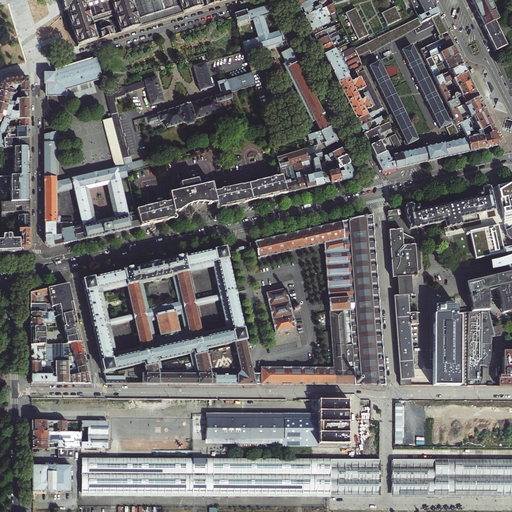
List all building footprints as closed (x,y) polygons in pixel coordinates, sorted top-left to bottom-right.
[(60,0),(61,2),(64,12),(66,11),(75,39),(77,47),(96,41),(91,24),(99,21),(102,30),(101,30),(101,32),(101,33),(100,33),(102,39),(114,35),(112,29),(111,30),(111,28),(110,28),(109,28),(106,19),(115,16),(120,33),(200,8),(197,0),(224,0),(225,1),(227,0),(60,0)] [(318,0),(317,0),(311,0),(299,7),(300,10),(301,12),(307,10),(306,9),(311,6),(311,7),(312,6),(312,5),(314,2),(318,0)] [(409,0),(418,17),(435,9),(430,0),(409,0)] [(469,0),(470,1),(474,8),(477,14),(480,21),(483,27),(489,40),(494,51),(504,46),(499,36),(501,35),(500,32),(498,33),(497,31),(493,22),(497,20),(493,11),(508,4),(507,0),(469,0)] [(249,10),(234,15),(234,16),(237,25),(252,20),(258,38),(242,43),(245,52),(246,57),(283,45),(287,43),(282,33),(281,31),(269,35),(263,17),(273,14),(271,10),(270,8),(268,4),(249,10)] [(330,15),(335,12),(332,6),(331,4),(320,9),(304,17),(305,20),(308,26),(325,17),(330,15)] [(320,9),(319,6),(315,8),(313,8),(312,6),(311,7),(311,6),(306,9),(307,10),(301,12),(303,15),(304,17),(320,9)] [(394,8),(381,14),(386,27),(400,20),(394,8)] [(355,9),(345,14),(358,41),(360,39),(361,41),(364,39),(364,38),(368,36),(355,9)] [(421,23),(437,15),(436,11),(435,9),(418,17),(418,18),(421,23)] [(338,18),(335,12),(330,15),(333,21),(338,18)] [(418,18),(354,50),(357,56),(357,57),(369,51),(371,54),(414,30),(416,34),(433,26),(441,22),(437,15),(421,23),(418,18)] [(328,23),(325,17),(308,26),(310,29),(311,32),(328,23)] [(441,22),(433,26),(437,34),(445,30),(444,27),(443,25),(441,22)] [(332,27),(330,23),(328,23),(311,32),(312,34),(314,37),(332,27)] [(335,29),(334,26),(332,27),(314,37),(315,39),(316,42),(333,33),(332,31),(334,30),(335,29)] [(433,36),(436,42),(448,36),(445,30),(437,34),(433,36)] [(335,37),(333,33),(316,42),(318,46),(320,49),(335,41),(342,38),(340,34),(335,37)] [(338,48),(344,45),(350,42),(346,35),(342,37),(344,40),(337,44),(335,41),(320,49),(322,53),(323,56),(334,50),(338,48)] [(436,42),(420,50),(425,60),(430,58),(437,55),(453,47),(450,40),(448,36),(436,42)] [(476,43),(469,46),(473,54),(480,51),(476,43)] [(344,45),(338,48),(341,55),(340,55),(340,56),(341,56),(344,60),(346,61),(357,56),(354,50),(352,46),(346,49),(344,45)] [(401,50),(443,135),(448,133),(450,137),(454,135),(456,140),(466,138),(465,136),(464,133),(459,123),(456,125),(454,120),(451,122),(449,119),(447,120),(437,97),(439,96),(435,90),(433,91),(421,65),(423,64),(417,52),(415,53),(411,45),(401,50)] [(453,47),(437,55),(440,61),(441,62),(444,61),(457,55),(455,50),(453,47)] [(338,48),(334,50),(337,57),(338,56),(339,58),(338,58),(340,63),(344,60),(341,56),(340,56),(340,55),(341,55),(338,48)] [(295,58),(290,49),(281,53),(286,63),(283,64),(312,122),(314,121),(319,130),(314,131),(312,133),(312,134),(320,132),(329,127),(324,116),(322,111),(322,112),(295,58)] [(337,84),(348,78),(346,74),(344,72),(344,70),(342,66),(340,63),(338,58),(339,58),(338,56),(337,57),(334,50),(323,56),(325,60),(327,64),(330,70),(333,76),(336,80),(337,84)] [(459,59),(457,55),(444,61),(449,71),(462,65),(459,59)] [(346,61),(346,65),(348,68),(352,76),(356,74),(364,70),(357,57),(357,56),(346,61)] [(55,87),(45,87),(45,99),(48,99),(65,99),(65,92),(94,84),(99,83),(98,80),(102,79),(96,59),(96,57),(69,66),(55,70),(55,76),(55,87)] [(432,62),(430,58),(425,60),(429,68),(434,66),(432,62)] [(276,60),(268,64),(274,75),(281,71),(276,60)] [(417,139),(378,61),(368,66),(374,79),(372,80),(375,87),(378,86),(390,112),(389,113),(392,119),(394,118),(405,141),(403,141),(405,144),(406,144),(407,145),(417,139)] [(212,88),(206,67),(205,64),(193,67),(200,92),(200,91),(201,92),(202,92),(202,91),(205,90),(205,91),(208,90),(208,89),(210,89),(211,89),(212,89),(212,88)] [(436,67),(435,65),(434,66),(429,68),(434,78),(440,76),(435,67),(436,67)] [(449,75),(444,77),(447,82),(453,79),(466,73),(464,68),(462,65),(449,71),(447,72),(449,75)] [(348,68),(347,69),(345,70),(344,70),(344,72),(346,74),(348,78),(352,76),(348,68)] [(493,109),(507,113),(485,69),(484,68),(483,72),(481,73),(484,80),(482,81),(483,82),(485,82),(490,95),(489,97),(490,100),(491,100),(494,106),(493,109)] [(363,93),(363,94),(365,98),(362,99),(361,101),(359,101),(357,97),(347,102),(351,112),(353,115),(356,121),(382,107),(364,70),(356,74),(358,78),(364,89),(363,89),(363,90),(363,91),(363,93)] [(468,77),(466,73),(453,79),(456,87),(470,80),(468,77)] [(221,96),(221,97),(230,94),(255,87),(252,77),(251,75),(226,82),(224,81),(217,84),(221,96)] [(440,76),(434,78),(438,86),(443,84),(444,83),(440,75),(440,76)] [(55,76),(44,76),(44,87),(45,87),(55,87),(55,76)] [(12,80),(3,81),(1,81),(0,84),(0,92),(13,96),(16,94),(15,92),(14,92),(7,90),(8,88),(9,89),(11,88),(11,89),(12,90),(13,90),(14,90),(15,90),(16,89),(16,88),(17,87),(20,87),(20,90),(19,90),(18,91),(18,92),(29,92),(29,81),(26,78),(25,78),(18,79),(12,80)] [(156,78),(144,81),(146,86),(151,106),(152,105),(152,106),(153,106),(153,105),(157,104),(158,104),(161,103),(162,103),(163,103),(163,102),(156,78)] [(364,89),(358,78),(353,81),(352,82),(350,82),(350,81),(350,80),(349,79),(348,78),(337,84),(341,91),(344,97),(346,101),(347,102),(357,97),(358,95),(357,94),(357,93),(355,93),(357,91),(358,91),(363,89),(364,89)] [(447,92),(441,94),(446,103),(457,98),(458,97),(461,96),(474,89),(472,85),(470,80),(456,87),(459,93),(458,94),(457,94),(457,93),(456,93),(455,93),(454,94),(454,95),(454,96),(451,97),(448,91),(447,92)] [(141,82),(105,94),(110,114),(114,129),(122,159),(129,157),(114,102),(116,101),(115,99),(125,95),(125,94),(145,88),(144,86),(146,86),(144,81),(141,82)] [(97,94),(94,84),(65,92),(65,99),(65,103),(97,94)] [(443,84),(438,86),(441,94),(447,92),(443,84)] [(474,89),(461,96),(465,104),(478,97),(476,94),(474,89)] [(0,92),(0,104),(14,108),(14,106),(16,100),(16,94),(13,96),(0,92)] [(219,103),(231,100),(230,94),(221,97),(221,96),(214,98),(217,106),(220,105),(219,103)] [(481,104),(478,97),(465,104),(463,105),(468,114),(470,118),(485,111),(481,104)] [(220,105),(217,106),(214,98),(190,105),(195,120),(222,113),(220,105)] [(450,111),(456,108),(455,105),(460,103),(457,98),(446,103),(450,111)] [(65,99),(48,99),(48,103),(48,108),(49,109),(51,111),(54,114),(65,103),(65,99)] [(14,108),(14,120),(29,119),(29,110),(29,100),(16,100),(14,106),(14,108)] [(0,116),(9,120),(14,120),(14,108),(0,104),(0,116)] [(193,125),(195,120),(190,105),(190,104),(178,107),(178,108),(183,124),(186,126),(193,125)] [(456,108),(460,118),(468,114),(463,105),(456,108)] [(384,111),(382,107),(356,121),(358,124),(359,127),(370,122),(368,118),(370,118),(384,111)] [(166,129),(183,124),(178,108),(157,114),(158,120),(159,122),(164,121),(166,129)] [(460,118),(456,108),(450,111),(454,120),(456,125),(459,123),(462,122),(460,118)] [(483,129),(492,125),(490,121),(488,117),(485,111),(470,118),(462,122),(459,123),(464,133),(473,131),(474,131),(475,131),(475,132),(480,130),(482,130),(483,129)] [(56,205),(56,193),(74,190),(82,228),(73,230),(76,241),(98,236),(119,232),(122,231),(140,227),(136,212),(135,209),(133,210),(133,213),(128,214),(120,182),(122,182),(128,203),(133,202),(126,173),(124,167),(122,159),(114,129),(110,114),(107,114),(120,168),(77,178),(56,182),(55,132),(52,126),(44,128),(44,178),(44,183),(44,223),(61,223),(67,223),(71,223),(72,218),(60,218),(60,205),(56,205)] [(153,122),(158,120),(157,114),(143,118),(146,127),(154,125),(153,122)] [(9,120),(0,116),(0,133),(5,133),(7,128),(9,120)] [(384,119),(382,116),(370,122),(359,127),(361,131),(363,135),(375,128),(374,125),(382,120),(384,119)] [(29,124),(29,119),(14,120),(9,120),(7,128),(29,127),(29,124)] [(392,128),(389,122),(375,128),(363,135),(367,142),(369,147),(383,140),(384,140),(382,136),(380,136),(379,137),(378,135),(380,134),(380,133),(392,128)] [(497,143),(499,140),(492,125),(483,129),(485,136),(488,135),(491,147),(494,146),(496,146),(497,143)] [(5,139),(11,138),(13,138),(29,138),(29,134),(29,127),(7,128),(5,133),(5,139)] [(316,145),(313,146),(314,150),(315,151),(325,148),(337,141),(333,135),(329,127),(320,132),(312,134),(305,136),(307,141),(314,139),(316,145)] [(480,130),(475,132),(475,131),(474,131),(474,132),(473,132),(477,150),(480,149),(484,148),(482,137),(481,132),(480,130)] [(474,131),(473,131),(464,133),(465,136),(466,138),(469,152),(471,151),(473,151),(476,150),(477,150),(473,132),(474,132),(474,131)] [(395,134),(390,136),(395,148),(400,145),(395,134)] [(485,136),(482,137),(484,148),(487,148),(491,147),(488,135),(485,136)] [(4,139),(4,148),(13,147),(13,141),(11,141),(11,138),(5,139),(4,139)] [(15,141),(18,141),(18,147),(29,147),(29,144),(29,138),(13,138),(13,140),(14,140),(14,141),(15,141)] [(456,140),(393,155),(395,169),(403,167),(437,159),(469,152),(466,138),(456,140)] [(375,158),(385,153),(382,147),(384,146),(383,145),(385,144),(383,140),(369,147),(373,154),(375,158)] [(326,151),(325,148),(315,151),(314,150),(313,146),(278,157),(276,158),(279,170),(289,167),(300,163),(308,161),(317,158),(323,156),(327,155),(326,151)] [(5,176),(10,176),(29,175),(29,161),(29,147),(18,147),(13,147),(4,148),(4,159),(4,162),(5,176)] [(334,161),(344,156),(343,153),(340,149),(329,155),(327,155),(323,156),(325,162),(325,164),(328,164),(327,161),(328,160),(328,159),(332,157),(334,161)] [(385,153),(375,158),(382,172),(389,170),(395,169),(393,155),(391,150),(385,153)] [(334,161),(331,163),(332,168),(337,167),(337,170),(348,164),(347,161),(344,156),(334,161)] [(129,157),(122,159),(124,167),(126,173),(149,166),(147,160),(144,160),(132,163),(130,157),(129,157)] [(317,158),(308,161),(309,164),(313,162),(315,172),(311,172),(314,187),(319,186),(323,185),(319,169),(317,158)] [(308,161),(300,163),(301,169),(302,174),(306,189),(312,187),(314,187),(311,172),(313,171),(310,170),(312,168),(310,167),(311,165),(309,164),(308,161)] [(323,168),(319,169),(323,185),(327,184),(330,183),(327,172),(325,164),(325,162),(322,162),(323,168)] [(297,170),(301,169),(300,163),(289,167),(290,172),(292,180),(283,182),(286,193),(293,192),(298,191),(294,171),(297,170)] [(332,168),(331,163),(329,163),(330,168),(332,171),(331,171),(330,171),(329,171),(328,172),(329,172),(327,172),(330,183),(335,182),(340,181),(337,170),(337,167),(332,168)] [(350,169),(348,164),(337,170),(340,181),(345,180),(350,179),(351,176),(353,173),(350,169)] [(299,175),(297,170),(294,171),(298,191),(304,189),(306,189),(302,174),(299,175)] [(30,189),(29,181),(29,175),(10,176),(10,190),(30,189)] [(185,207),(189,205),(193,204),(197,203),(201,203),(205,203),(209,204),(215,203),(217,209),(235,205),(241,204),(246,203),(246,202),(258,199),(258,200),(280,195),(280,194),(286,193),(283,182),(282,178),(276,179),(275,178),(271,179),(272,180),(255,183),(255,184),(242,187),(242,186),(224,190),(224,189),(219,191),(219,192),(213,193),(211,186),(199,189),(197,182),(179,186),(181,193),(169,196),(170,203),(165,204),(164,203),(160,204),(160,205),(144,209),(144,210),(137,212),(136,212),(140,227),(147,225),(156,223),(174,219),(172,212),(178,211),(182,208),(185,207)] [(511,182),(503,185),(494,187),(502,224),(511,221),(511,182)] [(460,218),(494,210),(490,192),(490,190),(489,188),(489,187),(480,189),(480,191),(480,192),(477,192),(477,191),(475,192),(477,197),(466,200),(443,205),(419,210),(418,205),(416,206),(414,207),(414,206),(413,207),(412,204),(403,206),(403,207),(405,213),(407,224),(409,230),(417,228),(417,230),(419,230),(422,229),(421,227),(429,225),(429,226),(431,225),(444,222),(445,228),(454,226),(461,224),(460,218)] [(0,202),(1,202),(30,201),(30,194),(30,189),(10,190),(0,190),(0,202)] [(1,202),(1,206),(2,219),(2,225),(5,225),(6,224),(7,224),(8,223),(8,222),(7,213),(13,212),(30,212),(30,207),(30,201),(1,202)] [(18,215),(19,230),(30,229),(30,222),(30,212),(13,212),(13,214),(19,214),(19,215),(18,215)] [(255,241),(254,241),(258,259),(323,244),(324,253),(325,267),(326,279),(327,292),(328,305),(329,318),(330,331),(324,332),(325,348),(331,347),(332,367),(260,367),(260,373),(259,384),(281,385),(283,385),(288,385),(289,385),(291,385),(296,385),(297,385),(300,385),(302,385),(304,385),(306,385),(308,385),(310,385),(313,385),(315,385),(317,385),(318,385),(321,385),(323,385),(325,385),(326,385),(327,385),(330,385),(331,385),(334,385),(335,385),(339,385),(340,385),(343,385),(344,385),(347,385),(348,385),(353,385),(354,385),(359,385),(359,386),(361,386),(361,385),(365,385),(365,386),(367,386),(367,385),(370,385),(370,386),(372,386),(372,385),(376,385),(376,386),(378,386),(378,385),(384,385),(384,386),(385,386),(385,384),(384,380),(385,380),(385,378),(384,378),(383,366),(384,366),(384,365),(383,365),(382,353),(383,353),(383,352),(382,352),(381,341),(382,340),(382,339),(381,339),(380,328),(381,328),(381,326),(380,326),(379,315),(380,315),(380,314),(379,314),(379,303),(379,302),(379,301),(378,301),(378,290),(378,288),(377,288),(377,277),(377,276),(376,276),(376,264),(376,263),(375,263),(375,252),(375,251),(375,250),(373,239),(374,239),(374,237),(373,237),(372,226),(373,226),(373,225),(372,225),(372,216),(372,214),(371,215),(366,216),(364,216),(363,217),(360,218),(360,217),(359,218),(355,219),(355,218),(354,219),(351,220),(351,219),(350,220),(350,219),(348,220),(343,222),(343,221),(341,221),(341,222),(339,223),(339,222),(338,222),(338,223),(335,223),(334,223),(334,224),(331,224),(330,224),(330,225),(327,225),(326,225),(326,226),(323,226),(322,226),(321,226),(321,227),(319,227),(318,227),(315,228),(314,228),(311,229),(311,228),(310,229),(307,230),(307,229),(305,230),(303,231),(303,230),(302,231),(299,232),(299,231),(298,232),(295,233),(295,232),(294,232),(294,233),(291,233),(290,233),(290,234),(287,234),(286,234),(285,235),(283,235),(282,235),(282,236),(279,236),(278,236),(275,237),(274,237),(271,238),(270,238),(267,239),(267,238),(266,239),(263,240),(263,239),(262,240),(262,239),(261,240),(255,241)] [(61,228),(61,223),(44,223),(44,229),(44,235),(55,235),(55,228),(61,228)] [(68,228),(67,223),(61,223),(61,228),(61,235),(64,244),(70,243),(76,241),(73,230),(73,227),(68,228)] [(511,245),(503,247),(499,224),(470,230),(470,231),(475,253),(476,258),(505,252),(505,251),(510,250),(511,250),(511,245)] [(25,252),(30,248),(30,229),(19,230),(19,237),(20,252),(23,252),(25,252)] [(403,277),(410,276),(416,276),(416,272),(419,271),(421,269),(419,244),(414,244),(414,239),(402,233),(401,230),(388,231),(392,277),(397,277),(403,277)] [(0,253),(13,253),(20,252),(19,237),(11,237),(11,235),(3,235),(3,234),(0,233),(0,253)] [(44,244),(50,248),(56,246),(59,245),(64,244),(61,235),(55,235),(44,235),(44,244)] [(155,263),(155,264),(154,264),(152,265),(152,264),(151,264),(150,264),(150,265),(149,264),(148,265),(148,266),(135,269),(135,268),(123,270),(123,272),(94,278),(94,277),(82,280),(84,292),(85,292),(92,322),(93,331),(94,331),(101,362),(113,359),(142,353),(154,350),(157,349),(187,342),(191,342),(203,339),(231,332),(243,330),(232,279),(228,259),(225,247),(213,250),(213,251),(184,257),(184,256),(178,258),(172,259),(172,260),(159,263),(159,262),(158,262),(158,263),(157,263),(156,263),(155,263)] [(506,266),(508,266),(509,265),(511,264),(511,262),(509,256),(505,257),(503,258),(493,260),(488,261),(490,270),(495,269),(499,268),(506,266)] [(466,294),(470,312),(487,311),(489,299),(498,300),(500,313),(511,310),(511,271),(510,272),(508,273),(464,284),(466,295),(466,294)] [(412,293),(410,276),(403,277),(397,277),(397,279),(397,285),(398,291),(398,295),(407,294),(412,293)] [(47,289),(51,304),(53,313),(54,317),(61,316),(75,312),(68,284),(62,285),(57,287),(47,289)] [(30,297),(30,305),(51,304),(47,289),(33,292),(30,293),(30,297)] [(289,302),(286,289),(266,294),(269,306),(272,319),(275,333),(279,332),(279,333),(290,330),(295,329),(292,315),(289,302)] [(409,313),(407,294),(398,295),(393,295),(400,386),(412,385),(411,379),(414,378),(414,369),(410,324),(419,324),(418,313),(420,313),(420,312),(418,313),(414,313),(409,313)] [(442,386),(464,386),(468,312),(466,309),(460,309),(459,303),(437,303),(437,311),(433,312),(432,363),(432,369),(432,386),(442,386)] [(30,308),(30,313),(46,313),(48,313),(53,313),(51,304),(30,305),(30,308)] [(468,312),(464,386),(479,386),(479,377),(481,377),(481,366),(484,366),(487,367),(490,360),(491,352),(490,344),(490,338),(506,335),(503,325),(492,328),(488,311),(487,311),(470,312),(468,312)] [(75,312),(61,316),(67,344),(70,344),(72,344),(81,343),(75,312)] [(54,319),(30,320),(30,323),(30,327),(42,327),(43,322),(44,322),(45,323),(52,323),(52,327),(56,327),(54,319)] [(42,327),(30,327),(30,335),(30,346),(45,345),(45,327),(42,327)] [(157,349),(154,350),(142,353),(113,359),(101,362),(102,367),(103,373),(104,373),(115,370),(145,364),(145,367),(147,373),(145,373),(141,373),(141,384),(145,384),(156,384),(158,384),(197,384),(197,385),(208,385),(209,385),(209,384),(214,384),(236,384),(254,385),(254,384),(252,373),(245,341),(243,330),(231,332),(203,339),(191,342),(187,342),(157,349)] [(70,357),(84,353),(83,348),(81,343),(72,344),(73,350),(70,351),(70,357)] [(45,345),(30,346),(30,353),(30,359),(30,362),(56,361),(70,361),(70,357),(70,351),(70,344),(67,344),(60,345),(45,345)] [(498,376),(498,386),(511,386),(511,352),(501,353),(501,376),(498,376)] [(84,353),(70,357),(70,361),(70,370),(87,366),(86,363),(85,357),(84,353)] [(31,375),(52,375),(56,375),(56,361),(30,362),(31,367),(31,375)] [(73,375),(70,376),(70,371),(70,370),(70,361),(56,361),(56,375),(56,378),(56,384),(72,384),(91,384),(88,372),(73,375)] [(87,366),(70,370),(70,371),(72,371),(73,375),(88,372),(87,369),(87,366)] [(52,375),(31,375),(31,379),(31,384),(51,384),(56,384),(56,378),(52,378),(52,375)] [(318,400),(318,414),(317,447),(348,447),(347,401),(318,400)] [(282,414),(206,413),(206,430),(206,440),(206,447),(256,447),(282,447),(317,447),(318,414),(282,414)] [(47,422),(32,422),(32,426),(32,437),(32,446),(32,448),(47,449),(51,449),(51,447),(57,447),(57,449),(59,449),(59,457),(76,457),(76,449),(108,449),(108,422),(82,422),(82,428),(88,428),(88,440),(82,440),(82,432),(69,432),(70,422),(47,422)] [(383,470),(383,467),(379,467),(379,460),(330,460),(232,460),(206,459),(196,459),(108,459),(82,459),(82,475),(82,491),(330,492),(379,492),(379,490),(379,489),(379,486),(379,479),(379,478),(383,478),(383,473),(383,470)] [(511,460),(392,460),(392,476),(392,492),(511,492),(511,460)] [(70,466),(32,466),(33,491),(70,491),(70,466)]
